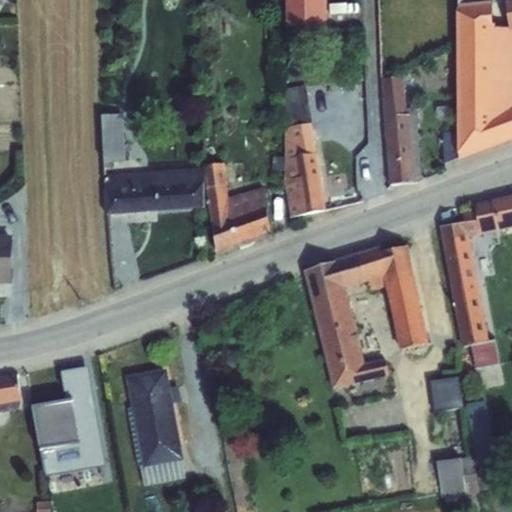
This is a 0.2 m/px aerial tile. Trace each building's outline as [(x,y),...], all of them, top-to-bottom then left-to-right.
[(286,0),(287,30),(326,29),(325,0),(286,0)] [(443,133),(443,165),(459,159),(459,161),(511,140),(511,0),(508,0),(491,2),(490,0),(457,0),(458,14),(458,133),(443,133)] [(403,79),(382,81),(384,120),(389,186),(416,185),(410,117),(406,117),(403,79)] [(285,104),(285,160),(290,218),(326,210),(316,155),(315,155),(311,125),(308,125),(306,100),(285,104)] [(122,116),(101,118),(104,170),(114,169),(113,163),(125,162),(122,116)] [(225,165),(204,168),(206,190),(216,253),(271,233),(264,189),(229,200),(227,187),(225,165)] [(203,170),(104,177),(106,216),(204,209),(203,170)] [(463,224),(440,228),(462,348),(472,346),(474,359),(495,355),(493,342),(490,343),(470,238),(481,237),(511,229),(511,196),(476,204),(478,213),(463,215),(463,224)] [(0,285),(12,286),(12,237),(0,236),(0,285)] [(336,264),(303,273),(333,390),(389,377),(385,361),(365,365),(346,289),(368,283),(370,292),(386,288),(399,351),(428,345),(408,248),(382,253),(380,248),(335,261),(336,264)] [(166,372),(127,379),(133,410),(128,410),(139,468),(141,468),(144,488),(185,480),(182,462),(183,462),(173,405),(182,403),(179,389),(170,390),(166,372)] [(0,405),(16,402),(21,401),(17,377),(0,379),(0,405)] [(431,390),(434,419),(463,416),(459,387),(431,390)] [(90,398),(33,410),(41,451),(44,469),(52,506),(66,503),(61,476),(104,468),(102,456),(90,398)] [(470,415),(468,416),(476,455),(483,454),(481,440),(484,439),(484,436),(488,435),(485,413),(487,412),(485,401),(469,404),(470,415)] [(16,402),(0,405),(0,414),(18,411),(16,402)] [(474,458),(437,464),(442,500),(477,494),(479,494),(474,458)] [(50,511),(50,502),(37,503),(37,511),(50,511)]
